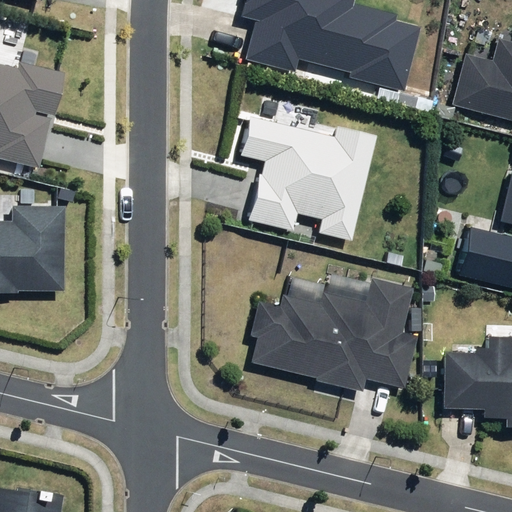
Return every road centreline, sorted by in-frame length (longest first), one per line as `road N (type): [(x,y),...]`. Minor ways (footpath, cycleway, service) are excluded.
road 1 (residential): [(149,431),(151,0)]
road 2 (residential): [(149,431),(482,511)]
road 3 (residential): [(0,393),(149,431)]
